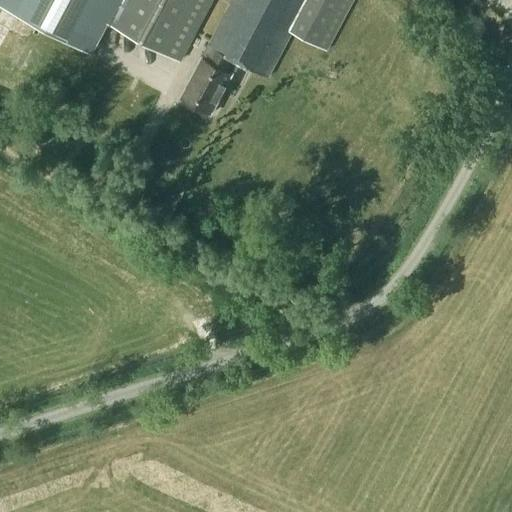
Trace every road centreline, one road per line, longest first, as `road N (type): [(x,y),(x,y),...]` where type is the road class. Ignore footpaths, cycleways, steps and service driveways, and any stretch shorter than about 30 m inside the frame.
road 1 (unclassified): [(0,431),(364,310),(435,228),(511,73)]
road 2 (track): [(319,331),(277,291),(153,230),(126,208),(119,194),(168,98)]
